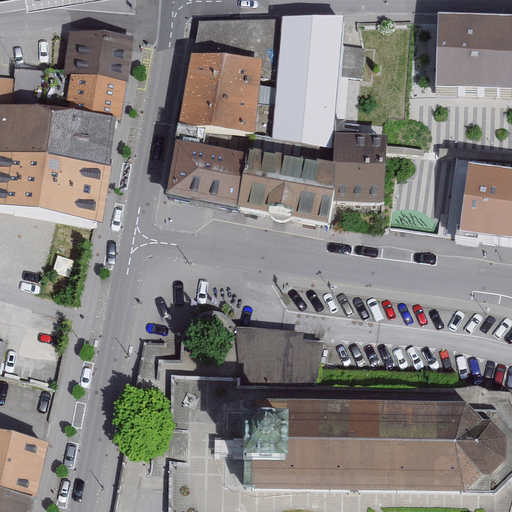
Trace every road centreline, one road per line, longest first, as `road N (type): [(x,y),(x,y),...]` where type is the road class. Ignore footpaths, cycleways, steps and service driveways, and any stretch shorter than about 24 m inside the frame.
road 1 (residential): [(511,288),(135,238)]
road 2 (residential): [(173,0),(511,10)]
road 3 (residential): [(135,238),(80,511)]
road 4 (residential): [(169,31),(135,238)]
road 5 (residential): [(169,31),(0,22)]
